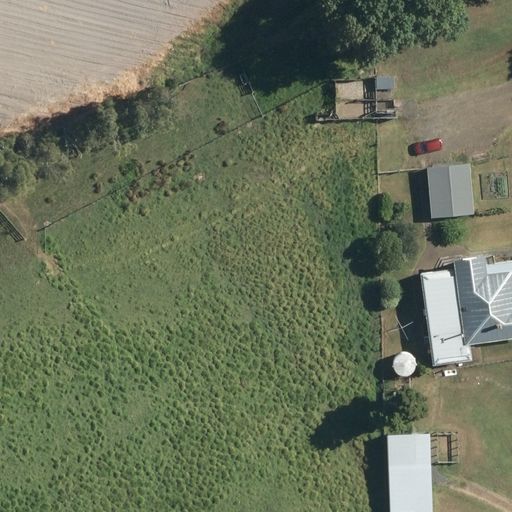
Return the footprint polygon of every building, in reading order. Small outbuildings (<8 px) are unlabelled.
[(396,121),(397,76),(377,76),(377,65),(337,65),(336,105),(319,105),(319,120),(396,121)] [(475,211),(470,161),(430,165),(435,215),(475,211)] [(423,270),(435,359),(473,355),(471,339),(511,333),(511,258),(489,261),(488,251),(458,255),(459,265),(423,270)] [(392,360),(391,363),(392,366),(392,368),(393,371),(395,373),(397,375),(399,376),(401,377),(404,378),(407,378),(409,378),(412,377),(414,376),(416,375),(418,373),(420,371),(421,368),(422,366),(422,363),(422,360),(421,358),(420,355),(418,353),(416,351),(414,350),(412,349),(409,348),(407,348),(404,348),(401,349),(399,350),(397,351),(395,353),(393,355),(392,358),(392,360)] [(394,511),(434,511),(432,430),(392,431),(394,511)]
